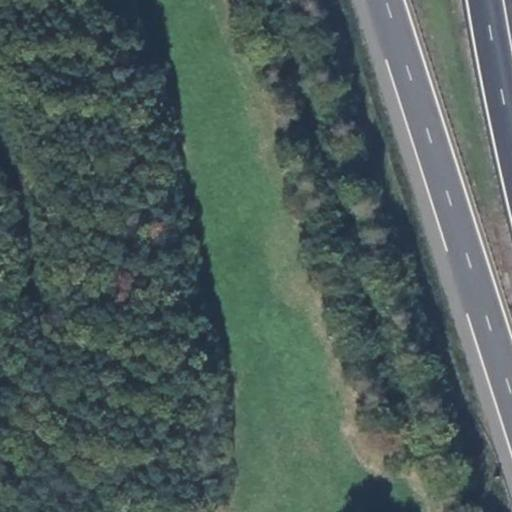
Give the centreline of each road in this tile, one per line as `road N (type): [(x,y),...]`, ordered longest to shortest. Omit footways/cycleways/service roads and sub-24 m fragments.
road 1 (motorway): [(384,0),(511,401)]
road 2 (motorway): [(511,154),(482,0)]
